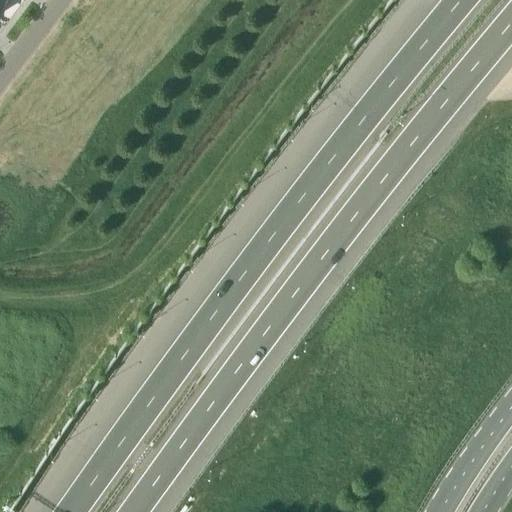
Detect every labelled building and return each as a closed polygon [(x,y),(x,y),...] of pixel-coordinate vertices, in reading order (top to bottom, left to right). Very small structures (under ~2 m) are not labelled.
[(130,0),(110,0),(104,7),(135,31),(148,14),(130,0)] [(130,0),(148,14),(158,0),(130,0)] [(104,7),(91,24),(122,48),(135,31),(104,7)] [(91,24),(78,42),(108,66),(122,48),(91,24)] [(59,66),(45,84),(76,108),(90,90),(59,66)] [(45,84),(32,101),(63,125),(76,108),(45,84)] [(32,101),(19,119),(50,142),(63,125),(32,101)] [(19,119),(6,136),(36,160),(50,142),(19,119)]
